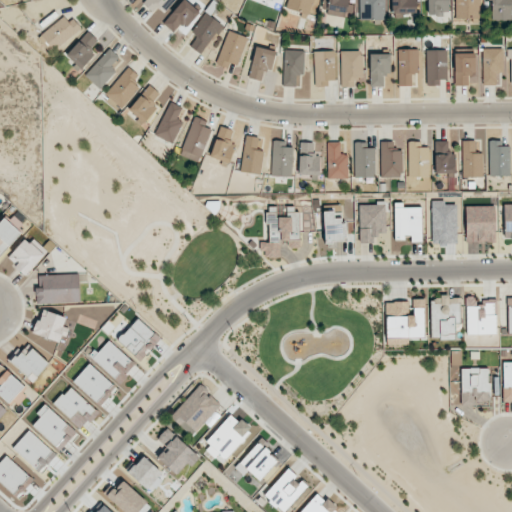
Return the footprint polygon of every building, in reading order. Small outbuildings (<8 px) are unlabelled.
[(145,0),(143,2),(158,16),(173,0),(145,0)] [(174,32),(181,23),(186,27),(199,12),(185,0),(182,0),(163,23),(174,32)] [(308,17),(313,0),(287,0),(285,9),(308,17)] [(325,0),(325,15),(348,16),(348,0),(325,0)] [(359,0),(359,20),(384,20),(383,0),(359,0)] [(391,0),(392,16),(416,16),(415,0),(391,0)] [(427,0),(428,14),(448,14),(447,0),(427,0)] [(455,0),(455,19),(478,19),(478,0),(455,0)] [(511,21),(511,0),(489,0),(488,20),(511,21)] [(222,24),(205,12),(191,33),(197,37),(190,46),(200,54),(222,24)] [(40,36),(54,51),(79,29),(65,13),(40,36)] [(216,63),(228,68),(230,63),(237,65),(247,38),(228,30),(216,63)] [(79,69),(96,54),(91,48),(98,41),(89,32),(65,54),(79,69)] [(119,56),(107,47),(85,77),(101,89),(115,70),(111,67),(119,56)] [(271,71),(275,51),(254,47),(249,78),(261,80),(263,70),(271,71)] [(417,49),(398,49),(398,86),(411,86),(411,74),(418,74),(417,49)] [(482,85),(501,85),(501,49),(482,49),(482,85)] [(304,51),(284,50),(282,86),(297,86),(297,74),(303,74),(304,51)] [(362,50),(340,51),(341,85),(362,85),(362,50)] [(446,50),(425,50),(426,86),(440,85),(440,79),(447,79),(446,50)] [(334,51),(313,51),(314,86),(328,86),(328,80),(335,80),(334,51)] [(475,53),(454,53),(454,86),(469,85),(468,74),(475,74),(475,53)] [(390,73),(390,54),(369,54),(370,86),(384,86),(384,73),(390,73)] [(105,93),(121,108),(143,83),(127,69),(105,93)] [(157,106),(152,102),(160,93),(149,85),(128,110),(144,123),(157,106)] [(182,107),(169,102),(155,136),(173,143),(182,121),(177,120),(182,107)] [(179,155),(198,163),(213,126),(194,118),(179,155)] [(236,131),(219,126),(210,157),(227,163),(236,131)] [(263,151),(257,150),(258,137),(244,135),(241,172),(260,174),(263,151)] [(292,147),(285,147),(285,141),(272,140),(271,176),(291,177),(292,147)] [(482,153),(475,153),(475,140),(462,141),(462,177),(483,177),(482,153)] [(380,142),(381,178),(402,177),(401,150),(393,150),(393,141),(380,142)] [(408,177),(429,176),(428,147),(421,147),(421,141),(408,141),(408,177)] [(435,174),(453,174),(452,141),(434,141),(435,174)] [(298,176),(319,176),(319,154),(313,154),(313,142),(299,142),(298,176)] [(327,178),(348,178),(347,154),(340,154),(340,142),(327,142),(327,178)] [(509,176),(509,143),(489,142),(488,175),(509,176)] [(354,178),(375,177),(374,144),(354,144),(354,178)] [(445,200),(431,201),(432,245),(457,244),(456,204),(445,205),(445,200)] [(385,233),(385,203),(359,204),(360,243),(374,242),(374,233),(385,233)] [(394,205),(394,239),(411,239),(411,241),(420,241),(421,206),(394,205)] [(280,257),(280,241),(298,240),(297,206),(267,207),(268,242),(262,242),(262,258),(280,257)] [(495,206),(466,206),(465,241),(495,242),(495,206)] [(333,211),(323,211),(324,241),(344,240),(343,218),(334,218),(333,211)] [(7,258),(25,275),(46,253),(28,236),(7,258)] [(37,304),(79,302),(79,274),(36,275),(37,304)] [(430,338),(454,338),(454,323),(460,322),(459,297),(430,297),(430,338)] [(466,334),(496,334),(495,301),(475,302),(475,297),(465,297),(466,334)] [(385,302),(386,338),(424,337),(423,299),(412,299),(412,314),(408,314),(408,301),(385,302)] [(61,343),(66,328),(63,327),(66,318),(42,309),(33,333),(61,343)] [(117,341),(141,360),(160,337),(136,318),(117,341)] [(92,358),(119,383),(135,365),(109,340),(92,358)] [(10,360),(32,382),(49,364),(27,343),(10,360)] [(96,403),(113,386),(90,363),(73,381),(96,403)] [(0,364),(0,395),(11,406),(18,398),(15,396),(24,387),(0,364)] [(461,368),(460,403),(490,404),(490,368),(461,368)] [(172,414),(195,435),(222,406),(199,384),(172,414)] [(81,429),(97,412),(70,386),(53,404),(81,429)] [(57,448),(68,436),(62,431),(68,425),(45,404),(36,413),(40,417),(32,425),(57,448)] [(202,447),(221,463),(252,428),(241,418),(238,421),(230,415),(202,447)] [(156,457),(175,475),(186,463),(190,466),(199,457),(167,427),(156,439),(165,447),(156,457)] [(13,448),(39,472),(55,455),(29,430),(13,448)] [(248,471),(259,481),(278,460),(258,442),(235,468),(243,476),(248,471)] [(162,473),(143,455),(128,472),(147,490),(162,473)] [(0,460),(0,482),(18,496),(33,477),(4,456),(0,460)] [(264,496),(283,511),(285,511),(308,485),(287,468),(264,496)] [(137,511),(147,501),(121,480),(107,497),(124,511),(137,511)] [(335,511),(338,510),(318,492),(299,511),(335,511)]
